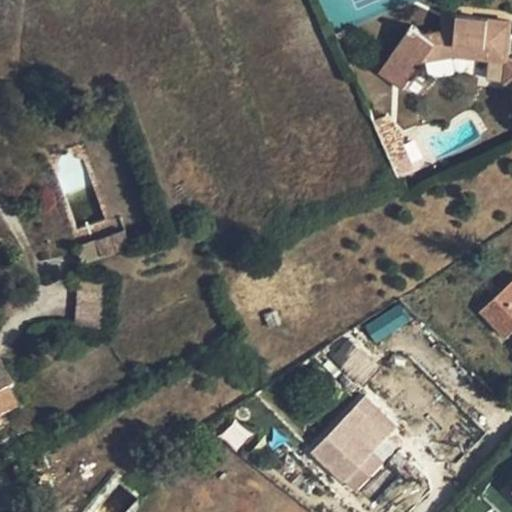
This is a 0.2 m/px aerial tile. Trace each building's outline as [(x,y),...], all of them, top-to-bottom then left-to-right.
[(455,53),(508,58),(511,19),(457,14),(451,15),(450,21),(442,22),(443,30),(422,33),(411,26),(387,58),(412,75),(423,58),(455,53)] [(403,87),(412,75),(387,58),(379,71),(403,87)] [(385,148),(404,146),(405,133),(378,132),(385,148)] [(404,146),(385,148),(397,175),(414,166),(404,146)] [(102,254),(130,243),(124,226),(95,237),(102,254)] [(82,262),(102,254),(95,237),(76,245),(82,262)] [(108,278),(78,276),(74,328),(104,330),(108,278)] [(511,280),(480,310),(505,335),(511,328),(511,280)] [(351,375),(370,357),(350,337),(330,355),(351,375)] [(0,425),(1,425),(0,421),(0,419),(17,410),(6,390),(12,386),(0,364),(0,425)] [(367,395),(313,451),(341,478),(342,477),(355,489),(383,459),(373,448),(396,423),(367,395)]
